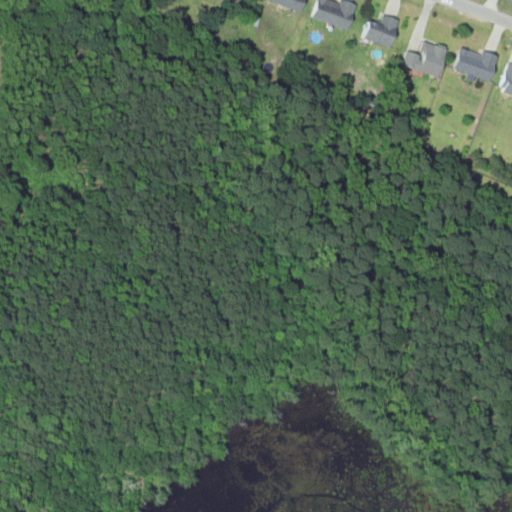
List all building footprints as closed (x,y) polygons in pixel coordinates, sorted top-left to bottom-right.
[(265,0),(296,12),(300,0),(265,0)] [(352,4),(340,0),(333,0),(333,1),(329,0),(310,0),(305,17),(344,29),(352,4)] [(353,37),(387,46),(395,18),(373,12),(370,21),(358,18),(353,37)] [(441,48),(418,40),(409,69),(432,76),(441,48)] [(492,54),(475,50),(475,52),(451,46),(446,68),(461,71),(459,79),(468,81),(469,76),(486,80),(492,54)] [(511,64),(502,62),(494,91),(511,95),(511,64)]
